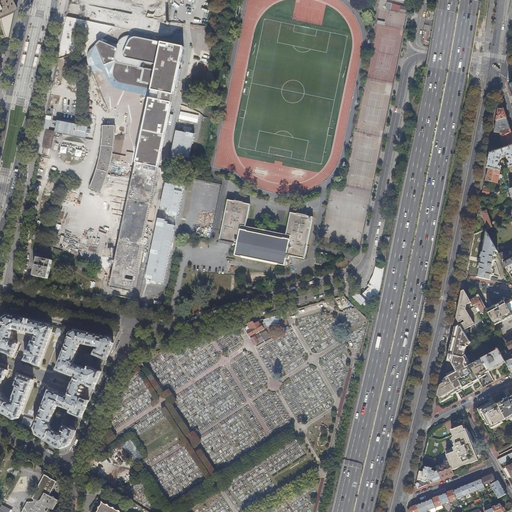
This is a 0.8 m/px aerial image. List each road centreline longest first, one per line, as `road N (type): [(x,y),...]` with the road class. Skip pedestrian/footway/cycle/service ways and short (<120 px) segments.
road 1 (trunk): [(448,0),(404,250),(341,511)]
road 2 (trunk): [(362,511),(470,0)]
road 3 (tertiary): [(450,279),(490,70)]
road 4 (primary): [(12,189),(55,0)]
road 5 (residential): [(186,334),(354,283),(361,269)]
road 6 (residential): [(73,471),(134,320)]
road 7 (primary): [(30,0),(0,146)]
road 8 (tertiary): [(416,424),(450,279)]
road 9 (residential): [(0,290),(134,320)]
